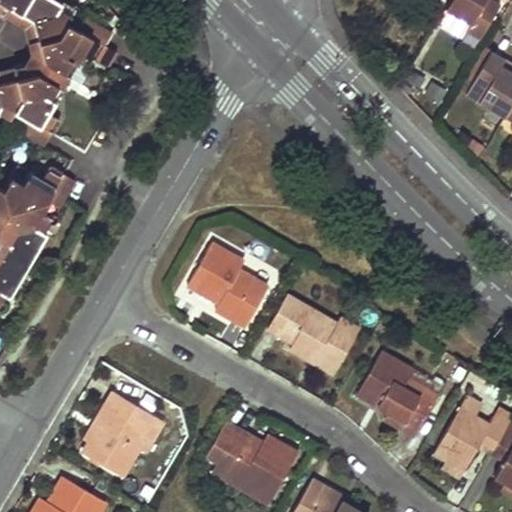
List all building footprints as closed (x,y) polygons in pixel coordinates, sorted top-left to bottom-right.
[(0,0),(0,105),(2,103),(15,111),(26,117),(18,130),(44,145),(60,119),(46,111),(54,98),(61,85),(68,74),(75,63),(82,50),(109,66),(117,52),(104,44),(111,32),(86,17),(78,30),(67,23),(54,16),(62,2),(58,0),(0,0)] [(449,0),(444,8),(455,15),(470,23),(465,31),(479,39),(499,4),(492,0),(449,0)] [(62,2),(54,16),(67,23),(72,15),(74,15),(75,15),(77,15),(78,13),(78,11),(78,9),(77,8),(76,6),(74,5),(73,5),(72,6),(71,6),(70,7),(62,2)] [(470,23),(455,15),(451,22),(465,31),(470,23)] [(504,115),(511,102),(511,72),(500,65),(504,58),(490,50),(474,77),(487,85),(478,101),(504,117),(504,115)] [(511,62),(504,58),(500,65),(511,72),(511,62)] [(487,85),(474,77),(465,94),(478,101),(487,85)] [(15,111),(2,103),(0,105),(0,119),(2,120),(2,122),(2,123),(3,125),(4,126),(6,127),(8,126),(10,126),(11,124),(12,122),(11,121),(11,119),(10,118),(15,111)] [(0,289),(9,294),(46,231),(33,224),(41,211),(48,199),(61,206),(75,180),(49,165),(43,176),(36,189),(22,182),(9,174),(2,188),(0,186),(0,289)] [(22,182),(36,189),(43,176),(30,169),(22,182)] [(41,211),(33,224),(46,231),(50,223),(51,223),(52,223),(53,223),(54,223),(55,223),(56,222),(57,221),(58,219),(57,217),(57,215),(55,213),(53,213),(52,213),(51,213),(50,213),(49,214),(49,215),(48,216),(41,211)] [(187,284),(219,302),(215,308),(246,326),(262,295),(250,288),(254,279),(239,269),(243,261),(210,243),(187,284)] [(268,286),(254,279),(250,288),(262,295),(268,286)] [(9,294),(0,289),(0,311),(1,312),(2,312),(4,311),(5,310),(6,308),(6,307),(6,306),(5,305),(5,304),(5,303),(4,303),(9,294)] [(283,299),(308,314),(311,309),(286,294),(283,299)] [(339,318),(336,323),(311,309),(308,314),(283,299),(267,327),(292,342),(289,348),(309,360),(310,356),(315,358),(313,362),(333,373),(358,329),(339,318)] [(356,393),(388,411),(384,418),(414,435),(436,396),(408,378),(413,370),(380,352),(356,393)] [(153,415),(113,391),(94,423),(98,425),(101,427),(99,431),(96,429),(88,443),(82,453),(121,476),(138,448),(134,446),(153,415)] [(463,472),(477,447),(480,441),(493,448),(509,418),(510,418),(497,409),(489,423),(475,414),(481,403),(466,395),(432,454),(463,472)] [(162,421),(153,415),(134,446),(138,448),(144,451),(162,421)] [(511,420),(509,418),(493,448),(505,455),(502,462),(493,477),(504,483),(511,487),(511,420)] [(278,452),(261,442),(224,421),(205,455),(216,461),(229,468),(224,478),(269,503),(297,453),(282,444),(278,452)] [(98,425),(94,423),(84,440),(88,443),(96,429),(99,431),(101,427),(98,425)] [(266,434),(261,442),(278,452),(282,444),(266,434)] [(489,454),(493,448),(480,441),(477,447),(489,454)] [(505,455),(493,448),(489,454),(502,462),(505,455)] [(229,468),(216,461),(211,471),(224,478),(229,468)] [(62,476),(47,501),(41,511),(86,511),(95,496),(62,476)] [(339,505),(341,502),(343,498),(311,478),(291,511),(357,511),(344,504),(343,507),(339,505)] [(511,487),(504,483),(500,490),(511,497),(511,487)] [(86,511),(98,511),(105,501),(95,496),(86,511)] [(31,511),(41,511),(47,501),(40,497),(31,511)]
